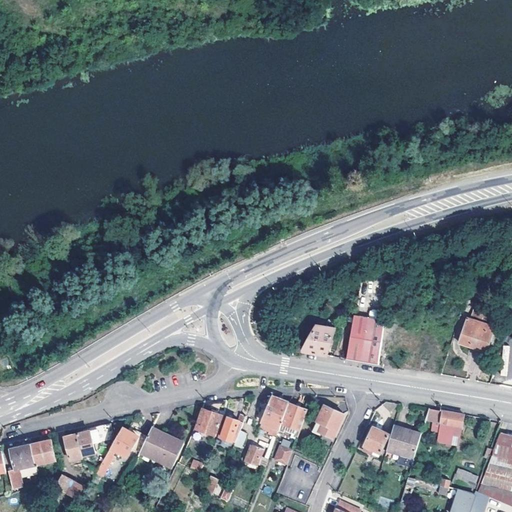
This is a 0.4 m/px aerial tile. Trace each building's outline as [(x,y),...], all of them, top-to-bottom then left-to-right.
[(485,304),(511,313),(511,297),(489,292),(485,304)] [(363,361),(379,364),(386,311),(375,309),(374,318),(357,315),(349,359),(363,361)] [(496,326),(495,326),(499,317),(482,311),(479,321),(469,318),(461,342),(488,351),(496,326)] [(325,325),(335,331),(338,324),(328,319),(325,325)] [(327,355),(328,351),(335,331),(325,325),(319,323),(304,352),(321,354),(327,355)] [(426,328),(398,324),(394,354),(404,355),(405,351),(405,347),(413,348),(414,341),(424,342),(426,328)] [(422,353),(424,342),(414,341),(413,348),(405,347),(405,351),(422,353)] [(505,375),(510,346),(504,345),(500,374),(505,375)] [(279,431),(282,424),(288,403),(274,397),(247,460),(258,465),(270,434),(277,437),(279,431)] [(282,424),(301,430),(308,410),(288,403),(282,424)] [(314,430),(323,435),(331,439),(343,414),(326,406),(314,430)] [(204,408),(196,428),(215,435),(223,415),(204,408)] [(426,421),(438,422),(440,411),(430,409),(426,421)] [(440,411),(438,422),(445,423),(443,434),(462,437),(466,415),(440,411)] [(236,443),(241,431),(248,414),(242,412),(239,420),(229,417),(222,437),(236,443)] [(78,434),(83,456),(96,453),(94,442),(113,438),(111,424),(91,429),(91,431),(88,431),(78,434)] [(298,438),(301,430),(282,424),(279,431),(284,433),(284,431),(293,434),(293,436),(298,438)] [(164,431),(154,426),(149,437),(142,450),(174,466),(184,443),(169,437),(170,435),(164,431)] [(388,450),(415,458),(422,434),(395,426),(388,450)] [(139,455),(142,450),(149,437),(138,431),(135,435),(124,428),(99,471),(96,475),(99,476),(100,474),(104,476),(115,457),(114,457),(117,451),(127,457),(130,451),(139,455)] [(374,428),(364,450),(378,457),(389,435),(374,428)] [(236,443),(235,445),(242,448),(248,433),(241,431),(236,443)] [(511,434),(502,432),(480,491),(511,505),(511,434)] [(83,458),(83,456),(78,434),(72,435),(66,437),(72,461),(83,458)] [(32,445),(37,465),(57,460),(52,440),(32,445)] [(27,468),(37,465),(32,445),(12,449),(17,470),(10,471),(14,489),(23,487),(23,485),(31,483),(28,472),(27,468)] [(276,461),(288,465),(293,451),(281,447),(276,461)] [(414,460),(415,458),(388,450),(387,453),(414,460)] [(0,453),(0,472),(8,472),(4,453),(0,453)] [(190,468),(200,472),(204,464),(194,460),(190,468)] [(226,469),(219,466),(217,472),(223,475),(226,469)] [(457,468),(452,482),(474,489),(478,475),(457,468)] [(57,486),(68,492),(77,497),(84,486),(63,474),(57,486)] [(406,511),(418,476),(410,474),(398,511),(406,511)] [(206,491),(214,495),(220,480),(212,477),(206,491)] [(443,484),(450,486),(452,479),(445,477),(443,484)] [(57,486),(48,501),(60,507),(68,492),(57,486)] [(229,502),(233,488),(225,486),(221,499),(229,502)] [(470,511),(476,494),(461,489),(453,511),(470,511)] [(336,511),(360,511),(361,510),(341,501),(336,511)]
